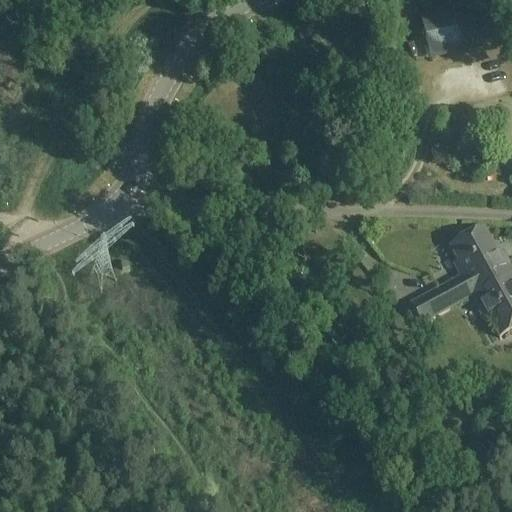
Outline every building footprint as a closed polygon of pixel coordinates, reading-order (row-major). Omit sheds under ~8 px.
[(480,48),(472,4),(421,14),(430,58),(480,48)] [(496,171),(484,122),(455,127),(470,178),(496,171)] [(499,259),(483,230),(449,249),(464,276),(410,306),(421,327),(476,297),(511,276),(511,271),(504,256),(499,259)] [(130,270),(128,264),(121,266),(122,272),(130,270)] [(500,340),(511,333),(511,276),(476,297),(500,340)]
